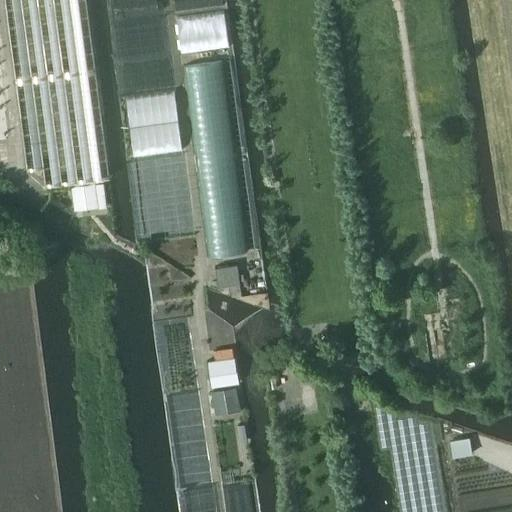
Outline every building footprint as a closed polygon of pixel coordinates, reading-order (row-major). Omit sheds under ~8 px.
[(103,182),(96,183),(99,206),(99,207),(107,206),(104,182),(103,182)] [(214,267),(217,287),(239,284),(236,263),(214,267)] [(206,361),(210,385),(237,382),(234,357),(206,361)] [(236,384),(212,388),(216,412),(240,408),(236,384)] [(450,441),(453,456),(470,453),(468,438),(450,441)]
